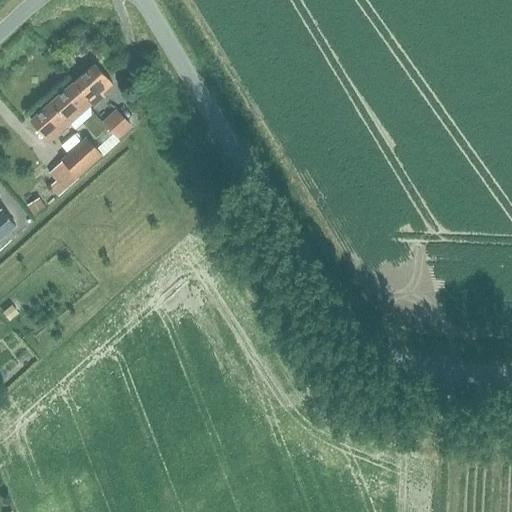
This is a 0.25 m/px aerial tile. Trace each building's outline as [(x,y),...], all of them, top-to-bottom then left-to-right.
[(113,84),(95,63),(74,82),(88,98),(95,92),(99,96),(113,84)] [(66,117),(88,98),(74,82),(31,120),(49,141),(70,122),(66,117)] [(117,136),(130,124),(118,110),(104,123),(117,136)] [(76,176),(100,154),(86,139),(62,160),(76,176)] [(0,238),(16,225),(2,209),(1,209),(0,207),(0,192),(0,191),(0,238)] [(39,197),(28,204),(35,216),(47,209),(39,197)] [(12,308),(4,314),(10,322),(18,315),(12,308)]
